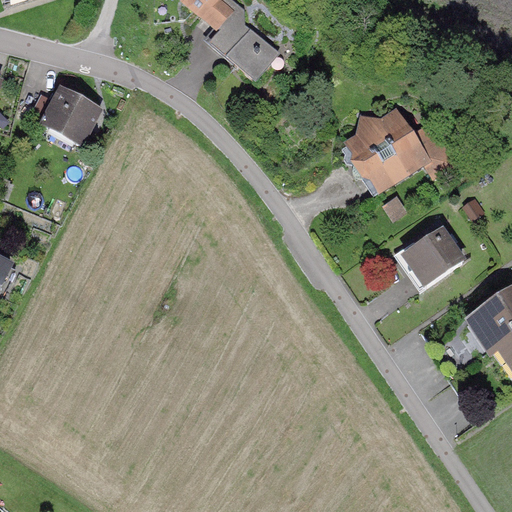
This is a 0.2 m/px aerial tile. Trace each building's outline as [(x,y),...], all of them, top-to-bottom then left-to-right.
[(221,36),(211,48),(255,83),(277,57),(243,28),(242,13),(226,0),(186,0),(187,1),(183,7),(221,36)] [(12,86),(0,83),(0,120),(4,122),(12,86)] [(110,116),(63,91),(43,129),(89,154),(110,116)] [(404,110),(349,149),(383,198),(439,159),(404,110)] [(445,235),(402,264),(423,295),(465,266),(445,235)] [(0,247),(0,318),(31,266),(0,247)] [(511,296),(468,327),(491,360),(499,354),(511,372),(511,296)]
